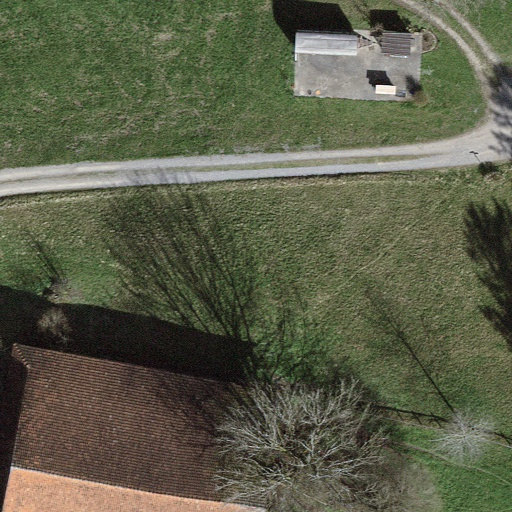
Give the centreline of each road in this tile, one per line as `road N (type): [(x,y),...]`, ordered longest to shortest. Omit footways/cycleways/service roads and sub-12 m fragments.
road 1 (track): [(0,181),(447,157)]
road 2 (track): [(447,157),(471,109),(473,53),(419,0)]
